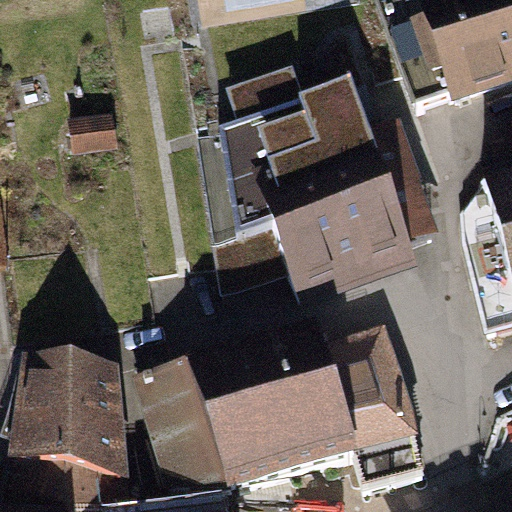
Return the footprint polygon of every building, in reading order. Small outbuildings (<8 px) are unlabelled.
[(511,0),(390,0),(425,109),(511,81),(511,0)] [(433,239),(376,44),(268,69),(278,112),(198,139),(232,320),(415,274),(406,248),(433,239)] [(113,118),(70,126),(76,161),(120,154),(113,118)] [(511,176),(467,192),(509,335),(511,334),(511,176)] [(303,330),(139,377),(151,487),(213,495),(336,462),(313,368),(303,330)] [(381,351),(313,368),(336,462),(340,478),(409,460),(381,351)] [(131,511),(118,377),(27,372),(6,500),(0,499),(0,511),(131,511)] [(228,511),(228,500),(161,500),(160,511),(228,511)]
